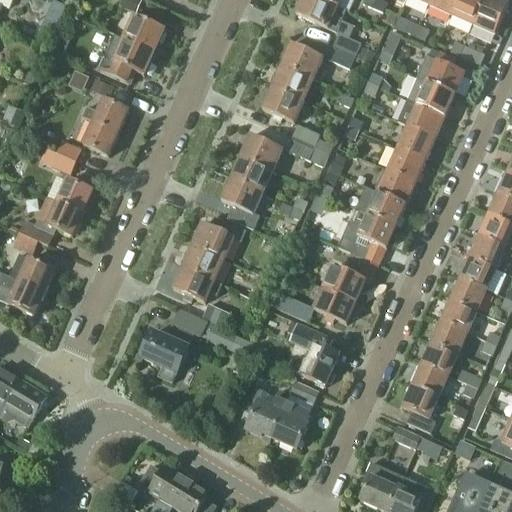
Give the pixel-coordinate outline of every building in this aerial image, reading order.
[(0,0),(0,8),(1,7),(9,11),(12,0),(0,0)] [(122,0),(119,9),(136,16),(143,2),(138,0),(122,0)] [(338,36),(332,49),(355,59),(360,48),(348,42),(354,29),(340,23),(345,13),(337,9),(316,0),(301,0),(294,17),(338,36)] [(341,0),(316,0),(337,9),(341,0)] [(386,5),(374,0),(364,0),(362,6),(382,14),(386,5)] [(457,0),(431,0),(428,8),(450,18),(457,0)] [(483,0),(457,0),(450,18),(471,28),(483,0)] [(508,5),(496,0),(483,0),(471,28),(493,37),(508,5)] [(53,2),(49,10),(61,15),(64,7),(53,2)] [(153,55),(158,42),(162,44),(167,34),(163,33),(163,31),(134,18),(123,41),(153,55)] [(413,40),(418,29),(412,27),(407,38),(413,40)] [(418,29),(413,40),(423,45),(428,33),(418,29)] [(123,41),(122,43),(113,40),(105,60),(102,58),(96,72),(128,86),(134,73),(142,77),(153,55),(123,41)] [(462,48),(455,44),(450,55),(458,59),(462,48)] [(313,81),(312,83),(319,86),(324,74),(317,71),(322,60),(290,46),(281,67),(313,81)] [(479,69),(484,58),(462,48),(458,59),(479,69)] [(355,59),(332,49),(326,63),(348,73),(355,59)] [(362,51),(357,62),(370,67),(374,57),(362,51)] [(388,69),(393,58),(382,53),(377,65),(388,69)] [(463,76),(448,69),(451,61),(439,55),(436,64),(426,59),(417,80),(454,97),(463,76)] [(303,104),(312,83),(313,81),(281,67),(271,89),(303,104)] [(368,85),(379,90),(382,82),(371,77),(368,85)] [(454,97),(417,80),(407,103),(444,119),(454,97)] [(95,83),(90,93),(104,100),(109,89),(95,83)] [(368,85),(363,95),(375,100),(379,90),(368,85)] [(283,121),(293,126),(303,104),(271,89),(261,111),(275,117),(272,123),(281,126),(283,121)] [(349,111),(353,101),(343,97),(339,107),(349,111)] [(127,113),(102,102),(96,114),(86,109),(81,119),(117,135),(127,113)] [(397,125),(406,129),(434,141),(444,119),(407,103),(397,125)] [(9,109),(2,125),(14,130),(20,114),(9,109)] [(117,135),(81,119),(81,120),(92,125),(82,147),(106,158),(117,135)] [(348,129),(358,133),(362,125),(352,121),(348,129)] [(296,128),(290,140),(314,151),(328,157),(332,149),(318,142),(320,138),(296,128)] [(348,129),(343,139),(353,144),(358,133),(348,129)] [(434,141),(406,129),(397,151),(424,163),(434,141)] [(240,159),(271,173),(281,151),(271,147),(274,141),(266,138),(263,143),(250,137),(240,159)] [(290,140),(284,154),(308,164),(322,171),(328,157),(314,151),(290,140)] [(81,153),(62,145),(51,170),(69,178),(81,153)] [(424,163),(397,151),(387,172),(414,185),(424,163)] [(339,177),(346,162),(335,158),(329,173),(339,177)] [(230,181),(262,195),(271,173),(240,159),(230,181)] [(414,185),(387,172),(381,186),(376,184),(372,192),(404,207),(414,185)] [(329,173),(324,183),(335,188),(339,177),(329,173)] [(511,176),(506,174),(497,196),(511,202),(511,176)] [(91,193),(66,181),(56,205),(81,216),(91,193)] [(230,181),(220,203),(232,208),(230,212),(232,213),(230,217),(228,223),(252,234),(255,228),(255,227),(259,219),(255,218),(253,217),(252,217),(255,211),(255,209),(262,195),(230,181)] [(372,193),(368,191),(364,200),(373,204),(367,216),(394,229),(404,207),(372,192),(372,193)] [(511,202),(497,196),(487,217),(511,228),(511,202)] [(47,201),(37,223),(46,227),(71,238),(80,217),(81,216),(56,205),(47,201)] [(293,209),(303,214),(307,205),(296,201),(293,209)] [(293,209),(288,220),(299,224),(303,214),(293,209)] [(367,216),(367,217),(358,213),(352,225),(348,223),(337,248),(350,253),(349,256),(377,268),(394,229),(367,216)] [(511,231),(511,228),(487,217),(478,238),(504,250),(511,231)] [(191,248),(223,262),(232,241),(239,244),(244,233),(217,221),(212,231),(200,225),(191,248)] [(48,250),(54,237),(24,224),(18,236),(38,246),(48,250)] [(314,240),(298,234),(293,247),(308,254),(314,240)] [(38,246),(18,236),(12,249),(32,259),(38,246)] [(504,250),(478,238),(468,260),(494,271),(504,250)] [(274,246),(269,257),(281,262),(286,251),(274,246)] [(181,270),(213,284),(223,262),(191,248),(187,255),(185,254),(182,262),(184,263),(181,270)] [(377,268),(349,256),(341,272),(332,268),(322,290),(355,305),(364,284),(369,286),(377,268)] [(53,272),(28,261),(27,261),(18,257),(8,279),(4,277),(42,295),(53,272)] [(494,271),(468,260),(458,282),(484,294),(494,271)] [(260,279),(273,285),(279,270),(267,265),(260,279)] [(185,297),(182,302),(191,306),(193,301),(204,305),(213,284),(181,270),(171,291),(185,297)] [(4,277),(0,275),(0,288),(13,294),(7,306),(32,317),(42,295),(4,277)] [(260,279),(256,290),(268,295),(273,285),(260,279)] [(484,294),(458,282),(449,303),(475,315),(484,294)] [(355,305),(322,290),(312,312),(345,327),(355,305)] [(511,296),(507,294),(503,303),(511,306),(511,296)] [(306,309),(273,295),(267,307),(300,322),(306,309)] [(475,315),(449,303),(439,325),(465,337),(475,315)] [(511,311),(511,306),(503,303),(499,312),(510,317),(511,311)] [(207,307),(202,320),(223,330),(229,317),(207,307)] [(236,339),(178,313),(171,327),(178,330),(172,344),(151,334),(139,360),(161,370),(157,379),(171,385),(175,376),(176,376),(187,351),(186,350),(191,338),(198,341),(199,340),(229,353),(236,339)] [(324,389),(338,358),(326,353),(330,343),(290,325),(286,334),(291,336),(288,343),(312,353),(307,363),(296,358),(289,372),(301,378),(324,389)] [(465,337),(439,325),(430,346),(456,358),(465,337)] [(499,341),(490,336),(486,346),(495,350),(499,341)] [(511,350),(511,343),(507,341),(497,364),(505,367),(511,350)] [(456,358),(430,346),(420,367),(446,379),(456,358)] [(495,350),(486,346),(482,355),(491,359),(495,350)] [(505,367),(497,364),(487,386),(495,389),(505,367)] [(446,379),(420,367),(411,389),(437,401),(446,379)] [(0,418),(20,383),(0,371),(0,418)] [(466,388),(476,393),(481,383),(461,374),(456,384),(466,388)] [(0,418),(0,420),(6,424),(12,422),(26,430),(46,399),(20,383),(0,418)] [(317,394),(295,385),(290,397),(312,407),(317,394)] [(495,389),(487,386),(477,408),(485,411),(495,389)] [(476,393),(466,388),(462,397),(472,402),(476,393)] [(264,396),(250,389),(240,412),(252,418),(245,433),(261,441),(262,438),(270,441),(286,405),(274,400),(270,410),(260,406),(264,396)] [(437,401),(411,389),(401,410),(410,414),(405,426),(427,436),(433,424),(427,422),(437,401)] [(308,415),(286,405),(270,441),(296,453),(306,429),(303,427),(308,415)] [(485,411),(477,408),(466,433),(473,437),(485,411)] [(451,420),(462,425),(467,414),(456,409),(451,420)] [(511,423),(510,423),(501,444),(493,441),(488,452),(511,462),(511,423)] [(391,442),(413,452),(418,440),(396,430),(391,442)] [(20,442),(16,450),(27,456),(31,448),(20,442)] [(387,511),(402,480),(370,465),(360,485),(366,488),(360,503),(378,511),(387,511)] [(160,475),(150,468),(137,489),(157,501),(150,511),(162,511),(179,485),(184,488),(187,484),(163,470),(160,475)] [(425,511),(433,494),(402,480),(387,511),(425,511)] [(479,511),(488,491),(463,480),(448,511),(479,511)] [(207,496),(187,484),(184,488),(179,485),(162,511),(171,511),(173,510),(175,511),(212,511),(214,509),(203,503),(207,496)] [(509,511),(511,506),(511,501),(488,491),(479,511),(509,511)]
